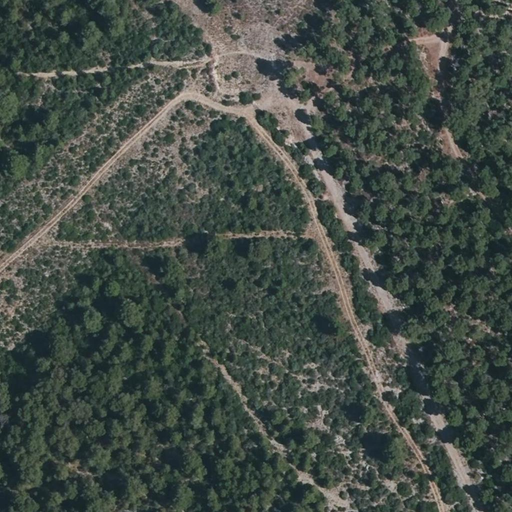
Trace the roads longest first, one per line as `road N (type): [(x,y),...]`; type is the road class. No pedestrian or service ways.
road 1 (track): [(481,511),(291,97)]
road 2 (track): [(0,273),(182,95),(227,106),(291,97),(262,55)]
road 3 (track): [(453,0),(440,100),(445,128),(493,214),(511,229)]
